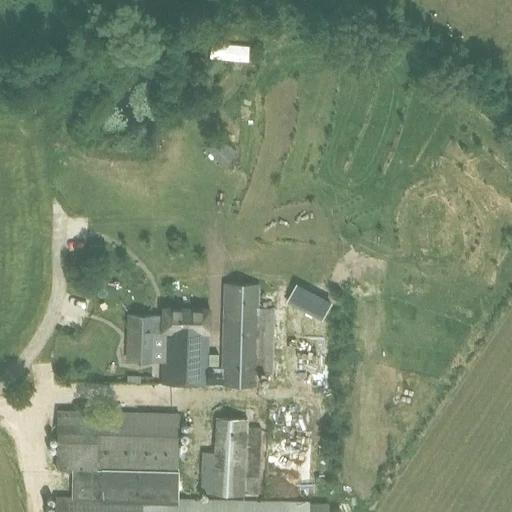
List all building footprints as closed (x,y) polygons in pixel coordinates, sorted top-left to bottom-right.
[(228,134),(212,144),(227,168),(243,159),(228,134)] [(221,312),(223,312),(221,368),(206,367),(206,384),(255,385),(256,374),(262,375),(271,375),(273,308),(259,307),(258,284),(222,283),(221,312)] [(162,314),(154,314),(153,329),(162,330),(160,382),(206,384),(206,367),(208,332),(209,332),(209,307),(162,306),(162,314)] [(152,360),(153,329),(154,314),(128,313),(127,359),(152,360)] [(177,500),(178,472),(179,413),(58,410),(56,470),(72,471),(71,496),(55,495),(54,511),(307,511),(308,502),(177,500)] [(258,489),(261,427),(249,426),(247,426),(248,419),(230,417),(216,416),(211,492),(243,496),(245,487),(258,489)]
